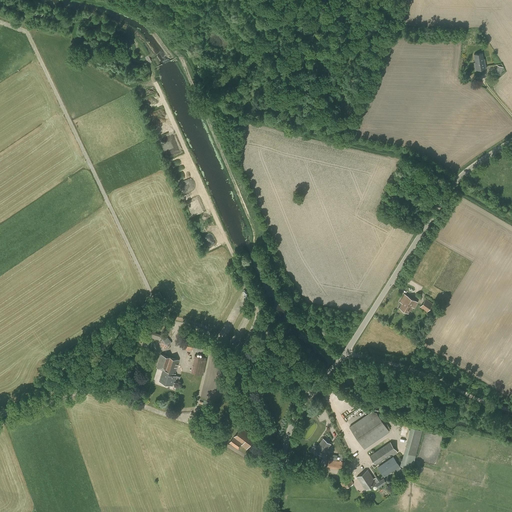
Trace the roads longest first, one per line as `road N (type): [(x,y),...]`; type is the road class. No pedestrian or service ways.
road 1 (unclassified): [(0,413),(68,386),(134,321),(194,323),(313,389)]
road 2 (unclassified): [(313,389),(456,185),(511,142)]
road 3 (track): [(153,81),(256,303),(242,351)]
road 4 (track): [(511,410),(344,353)]
road 5 (unclassified): [(275,511),(290,425),(313,389)]
